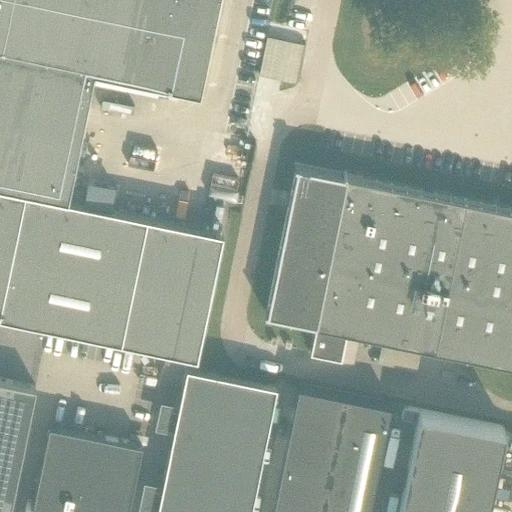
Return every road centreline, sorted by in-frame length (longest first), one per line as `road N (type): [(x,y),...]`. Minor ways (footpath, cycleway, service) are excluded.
road 1 (unknown): [(322,98),(283,121),(268,141),(231,335),(248,348),(511,409)]
road 2 (unknown): [(229,0),(190,195)]
road 3 (unknown): [(21,511),(54,387),(112,376)]
road 4 (unknown): [(511,159),(338,118)]
